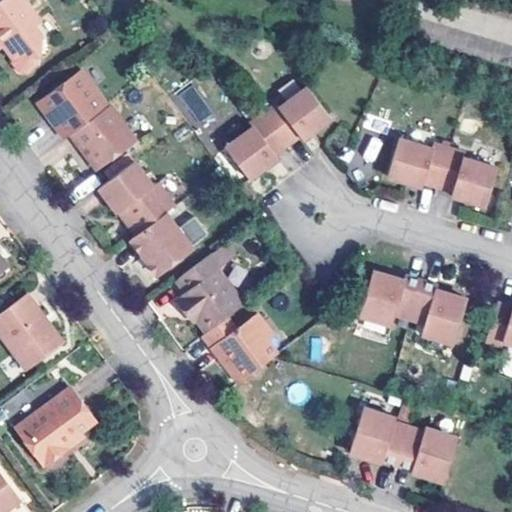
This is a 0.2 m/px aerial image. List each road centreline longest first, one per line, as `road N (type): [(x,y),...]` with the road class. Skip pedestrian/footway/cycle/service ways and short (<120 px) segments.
road 1 (residential): [(0,161),(168,388),(182,430)]
road 2 (residential): [(325,206),(511,262)]
road 3 (residential): [(217,461),(344,511)]
